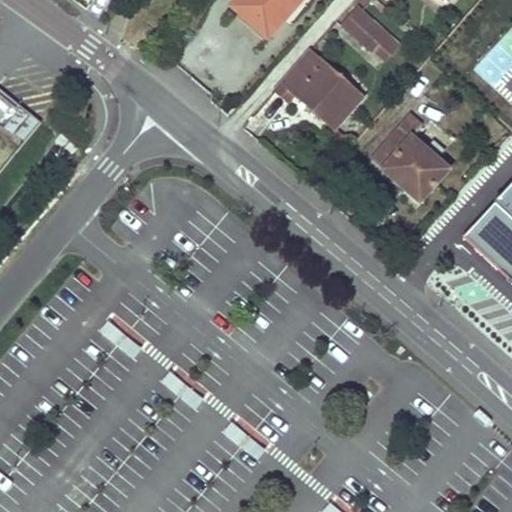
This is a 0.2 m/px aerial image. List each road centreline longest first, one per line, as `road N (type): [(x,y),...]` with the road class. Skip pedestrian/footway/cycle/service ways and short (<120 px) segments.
road 1 (tertiary): [(161,103),(511,407)]
road 2 (residential): [(0,296),(161,103)]
road 3 (unknown): [(367,0),(232,162)]
road 4 (tertiary): [(25,0),(161,103)]
